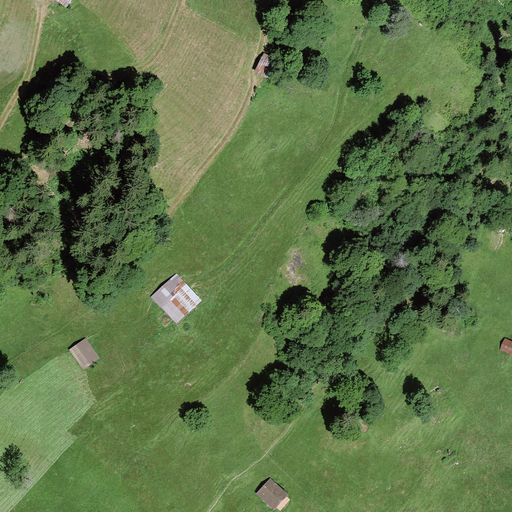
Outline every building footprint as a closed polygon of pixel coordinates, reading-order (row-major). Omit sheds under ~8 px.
[(72,0),(55,0),(66,9),(72,0)] [(277,62),(266,56),(256,74),(268,80),(277,62)] [(176,322),(202,297),(177,272),(151,297),(176,322)] [(84,367),(99,355),(85,337),(69,349),(84,367)] [(511,354),(511,352),(511,339),(504,337),(500,350),(511,354)] [(280,509),(290,497),(285,493),(287,491),(269,476),(255,493),(273,508),(275,505),(280,509)]
